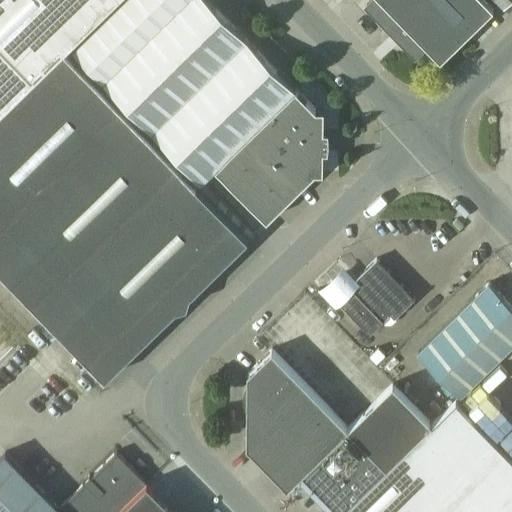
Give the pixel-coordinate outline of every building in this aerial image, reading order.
[(0,0),(0,221),(120,105),(65,48),(115,0),(0,0)] [(316,109),(294,89),(296,87),(209,0),(122,0),(73,50),(202,180),(217,165),(267,217),(316,170),(322,171),(323,109),(316,109)] [(441,58),(459,41),(494,7),(486,0),(369,0),(364,5),(415,58),(429,46),(441,58)] [(120,105),(0,221),(0,268),(105,376),(248,237),(120,105)] [(395,317),(416,297),(390,270),(376,257),(356,277),(360,281),(341,301),(370,332),(391,312),(395,317)] [(460,393),(511,342),(511,304),(489,281),(419,350),(460,393)] [(248,445),(287,486),(302,471),(348,425),(272,347),(249,370),(247,370),(247,445),(248,445)] [(387,465),(432,421),(393,382),(348,425),(387,465)] [(511,511),(511,454),(456,398),(432,422),(432,421),(387,465),(341,510),(342,511),(511,511)] [(341,510),(387,465),(348,425),(302,471),(341,510)] [(116,511),(148,482),(117,450),(60,507),(6,451),(0,457),(0,511),(116,511)] [(177,511),(148,482),(116,511),(177,511)]
